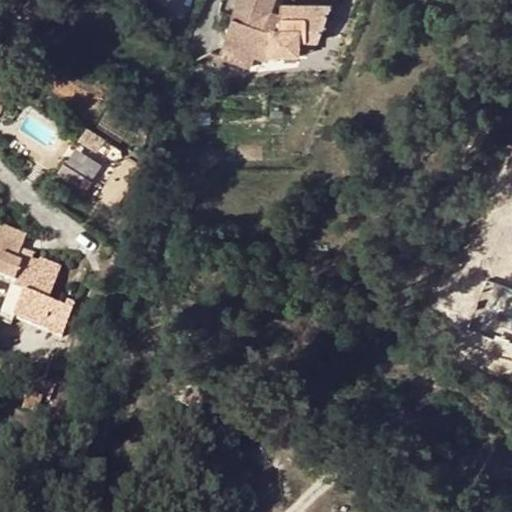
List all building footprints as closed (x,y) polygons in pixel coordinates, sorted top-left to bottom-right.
[(267,28),(273,10),(242,0),(221,56),(254,68),(262,45),(275,48),(275,55),(301,55),(301,42),(310,43),(322,43),(330,18),(310,17),(311,13),(283,11),(282,30),(267,28)] [(241,0),(242,0),(273,10),(276,0),(241,0)] [(284,5),(283,11),(311,13),(310,17),(330,18),(334,6),(284,5)] [(283,11),(273,10),(267,28),(282,30),(283,11)] [(309,55),(310,43),(301,42),(301,55),(309,55)] [(79,192),(87,178),(64,164),(56,177),(79,192)] [(0,237),(23,246),(26,238),(0,227),(0,237)] [(20,253),(23,246),(0,237),(0,278),(18,286),(16,291),(13,290),(3,314),(63,337),(74,307),(67,305),(65,310),(48,303),(61,270),(41,262),(39,267),(31,263),(18,258),(20,253)] [(33,259),(20,253),(18,258),(31,263),(33,259)] [(43,398),(29,393),(26,401),(40,406),(43,398)]
